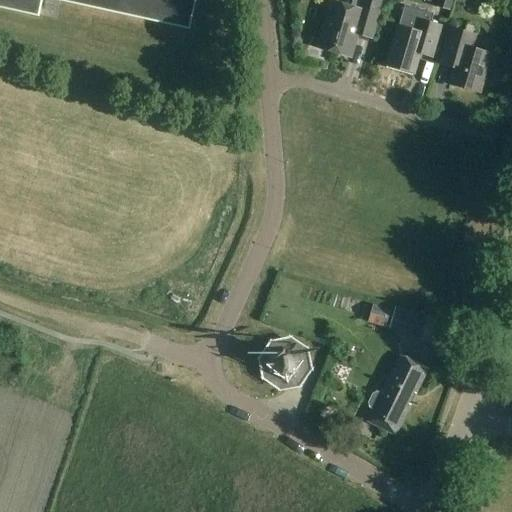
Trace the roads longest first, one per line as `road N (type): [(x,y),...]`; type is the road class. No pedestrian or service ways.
road 1 (residential): [(205,361),(271,221),(268,83)]
road 2 (residential): [(428,511),(228,397),(205,361)]
road 3 (residential): [(494,136),(311,84),(268,83)]
road 4 (residential): [(464,427),(511,265)]
road 5 (track): [(0,296),(144,342)]
